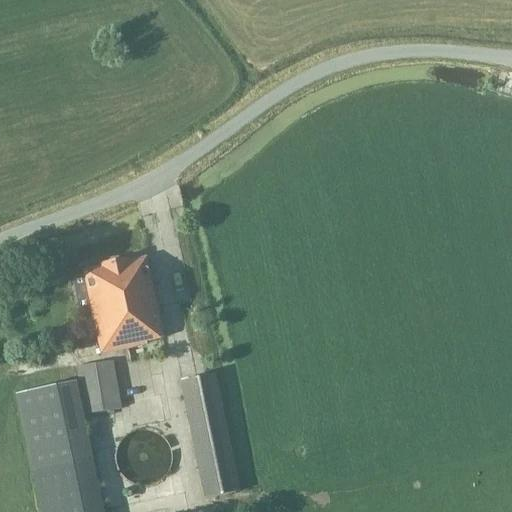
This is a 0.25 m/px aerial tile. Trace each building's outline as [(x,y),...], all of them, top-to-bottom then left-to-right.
[(99,356),(127,351),(146,348),(145,344),(164,340),(146,258),(129,262),(128,259),(99,266),(99,268),(83,272),(99,356)] [(84,417),(120,410),(112,363),(76,370),(84,417)] [(203,500),(239,493),(215,377),(178,384),(203,500)] [(15,395),(39,511),(102,511),(75,382),(15,395)] [(170,463),(171,457),(171,453),(169,446),(167,442),(163,437),(156,432),(152,430),(144,428),(138,428),(132,430),(128,432),(122,436),(119,440),(116,445),(115,450),(114,456),(114,463),(116,468),(119,474),(122,477),(125,480),(131,483),(137,485),(141,485),(148,485),(153,483),(159,480),(162,477),(166,473),(168,468),(170,463)]
